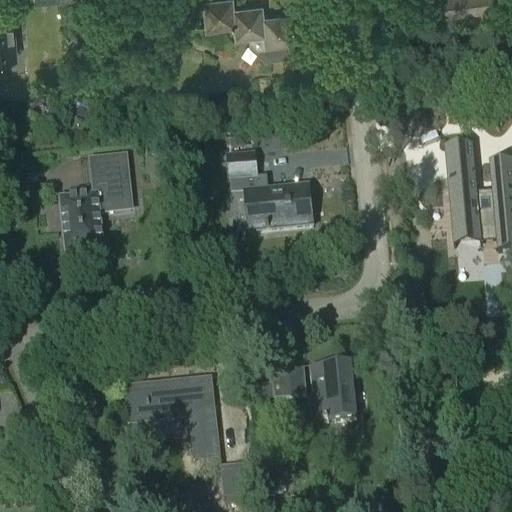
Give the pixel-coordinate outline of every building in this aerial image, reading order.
[(231,0),(205,0),(201,0),(204,30),(233,27),(234,39),(263,36),(265,60),(294,57),(290,15),(262,18),(261,6),(232,9),(231,0)] [(428,0),(430,14),(493,7),(491,0),(428,0)] [(8,2),(0,3),(0,58),(13,58),(8,2)] [(254,157),(227,160),(229,183),(245,182),(252,181),(256,180),(254,157)] [(94,200),(62,204),(67,255),(84,253),(85,257),(97,256),(97,252),(101,251),(98,216),(131,213),(125,160),(91,164),(94,200)] [(511,163),(510,161),(487,164),(490,196),(475,197),(473,175),(445,178),(452,242),(479,239),(478,231),(494,229),(496,253),(511,251),(511,163)] [(311,229),(308,189),(244,196),(248,236),(311,229)] [(350,366),(270,374),(272,402),(312,398),(315,426),(355,422),(350,366)] [(211,381),(123,390),(127,429),(188,422),(193,464),(220,461),(211,381)] [(511,386),(494,388),(496,406),(511,404),(511,386)] [(248,467),(219,471),(223,510),(252,507),(248,467)]
